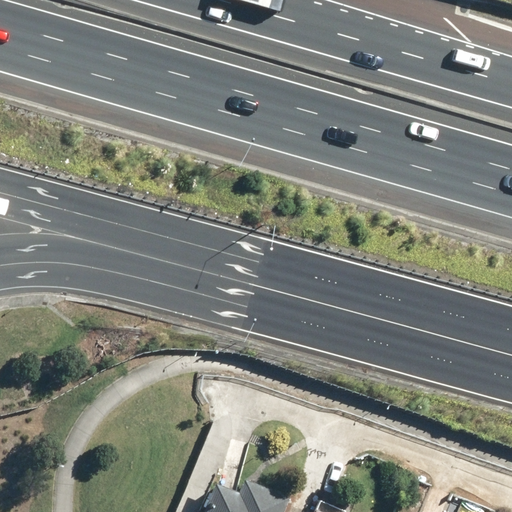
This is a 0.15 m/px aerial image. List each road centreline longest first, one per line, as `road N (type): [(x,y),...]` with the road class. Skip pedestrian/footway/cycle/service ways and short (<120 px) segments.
road 1 (motorway): [(511,347),(378,295),(0,193)]
road 2 (motorway): [(511,171),(0,23)]
road 3 (motorway): [(511,364),(371,341),(81,266),(0,268)]
road 4 (motorway): [(185,0),(511,92)]
